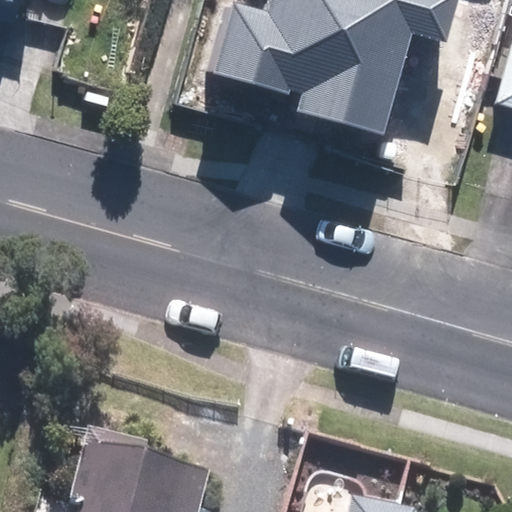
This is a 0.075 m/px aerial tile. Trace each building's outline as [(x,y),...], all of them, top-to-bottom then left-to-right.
[(0,0),(0,17),(15,22),(21,0),(0,0)] [(293,0),(281,45),(394,77),(416,0),(293,0)] [(511,101),(511,63),(502,99),(511,101)] [(95,446),(78,511),(200,511),(210,475),(95,446)] [(341,498),(328,511),(419,511),(417,507),(341,498)]
